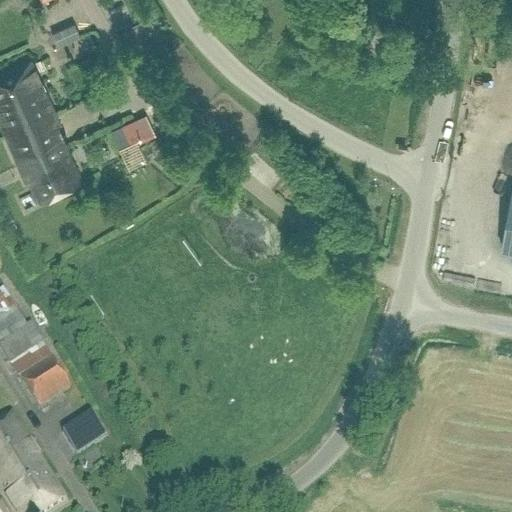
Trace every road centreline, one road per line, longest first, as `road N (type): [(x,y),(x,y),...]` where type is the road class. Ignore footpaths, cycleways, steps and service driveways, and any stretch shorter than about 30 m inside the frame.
road 1 (unclassified): [(399,303),(453,0)]
road 2 (unclassified): [(247,511),(293,485),(349,429),(399,303)]
